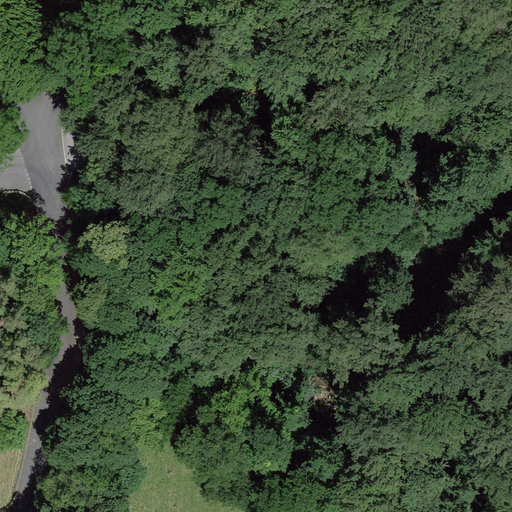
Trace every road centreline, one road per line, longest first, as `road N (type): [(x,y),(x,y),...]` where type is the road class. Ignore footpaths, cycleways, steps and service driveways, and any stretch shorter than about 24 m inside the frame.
road 1 (unclassified): [(57,374),(57,218),(29,115)]
road 2 (residential): [(201,0),(29,115)]
road 3 (residential): [(57,374),(27,511)]
